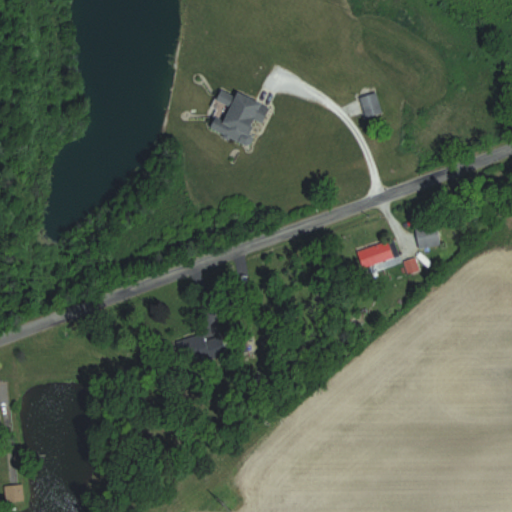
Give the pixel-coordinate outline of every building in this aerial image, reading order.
[(269,104),(240,92),(239,96),(224,90),(219,102),(232,107),(226,122),(217,118),(212,129),(251,146),(269,104)] [(384,112),(378,92),(361,97),(367,117),(384,112)] [(417,228),(419,248),(444,245),(442,225),(417,228)] [(359,254),(368,277),(403,263),(393,239),(359,254)] [(24,500),(22,485),(6,487),(8,502),(24,500)]
